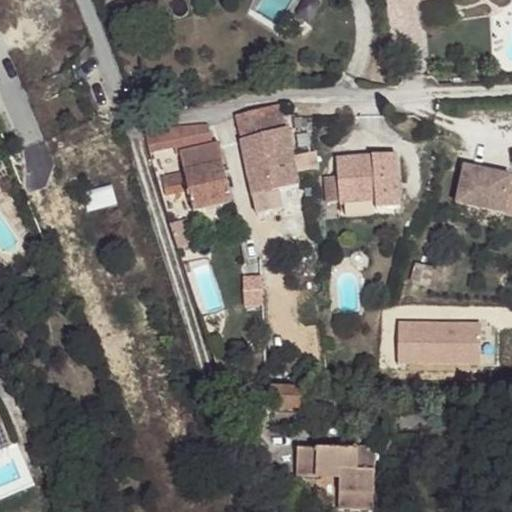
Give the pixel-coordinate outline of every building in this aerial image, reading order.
[(236,119),(243,144),(264,138),(289,133),(282,107),(279,107),(236,119)] [(175,131),(145,137),(148,155),(177,148),(183,174),(182,174),(161,179),(166,199),(187,194),(192,215),(233,206),(219,148),(208,151),(205,132),(175,131)] [(272,176),(297,170),(293,150),(289,133),(264,138),(272,176)] [(264,138),(243,144),(255,200),(301,189),(297,170),(272,176),(264,138)] [(399,154),(339,159),(340,177),(326,179),(328,204),(342,203),(342,206),(378,203),(378,211),(403,209),(399,154)] [(461,211),(503,219),(511,220),(511,181),(491,177),(464,172),(462,185),(468,186),(466,192),(460,191),(457,210),(461,211)] [(501,233),(503,219),(461,211),(457,210),(455,217),(454,225),(501,233)] [(195,246),(187,221),(170,227),(174,239),(178,251),(195,246)] [(234,378),(220,337),(209,340),(222,379),(234,378)] [(333,343),(324,343),(325,353),(334,353),(333,343)] [(309,411),(309,393),(248,390),(247,408),(309,411)] [(300,417),(299,433),(311,434),(312,418),(300,417)] [(0,454),(9,451),(6,442),(0,430),(0,454)] [(340,511),(374,511),(378,449),(349,448),(348,452),(300,452),(299,480),(342,485),(340,511)]
